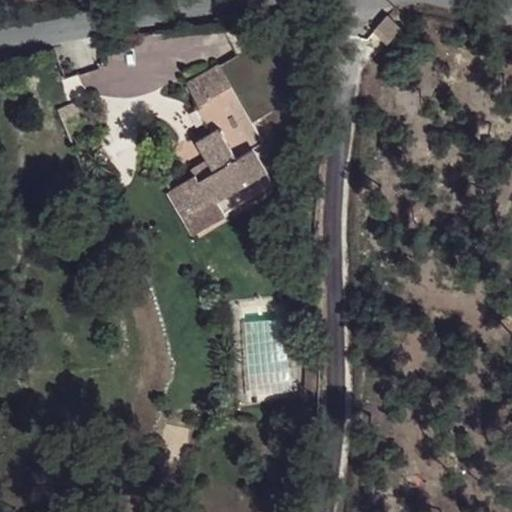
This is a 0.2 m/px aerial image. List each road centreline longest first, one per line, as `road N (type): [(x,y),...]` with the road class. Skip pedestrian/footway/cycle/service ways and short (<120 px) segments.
road 1 (residential): [(327,511),(339,219),(359,0)]
road 2 (tertiary): [(0,43),(230,0)]
